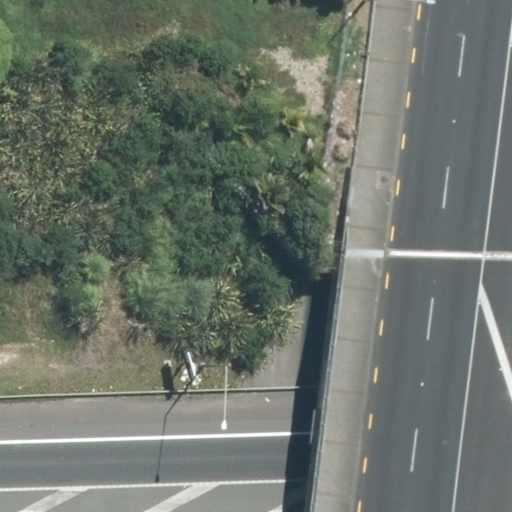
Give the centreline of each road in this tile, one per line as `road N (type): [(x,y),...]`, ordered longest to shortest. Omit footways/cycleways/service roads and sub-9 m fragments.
road 1 (primary): [(417,511),(486,0)]
road 2 (motorway): [(0,460),(511,447)]
